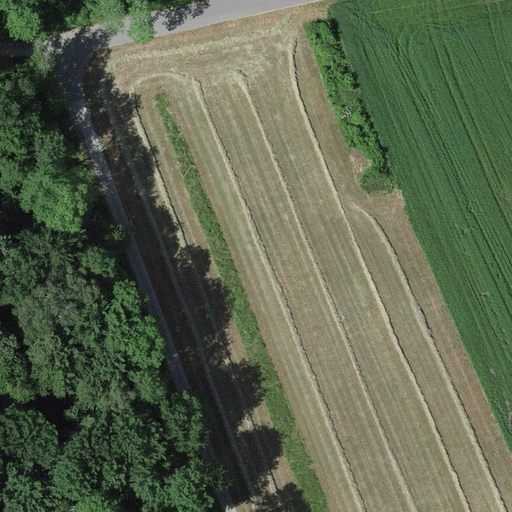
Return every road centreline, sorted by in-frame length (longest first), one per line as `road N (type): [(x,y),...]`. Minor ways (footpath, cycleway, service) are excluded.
road 1 (track): [(67,38),(240,511)]
road 2 (track): [(245,0),(67,38)]
